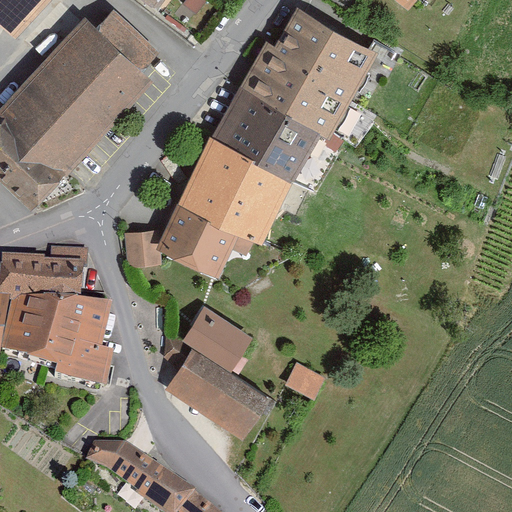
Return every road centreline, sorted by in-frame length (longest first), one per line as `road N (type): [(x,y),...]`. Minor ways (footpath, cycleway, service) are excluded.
road 1 (residential): [(92,214),(135,383),(171,441),(242,511)]
road 2 (residential): [(92,214),(164,147),(270,0)]
